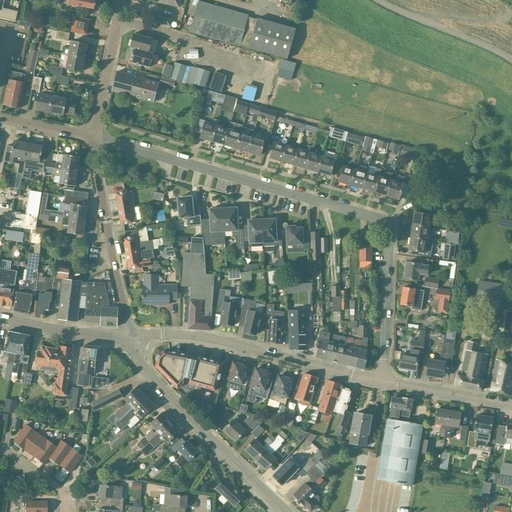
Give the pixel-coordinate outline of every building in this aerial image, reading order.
[(4,0),(0,0),(0,18),(15,22),(17,12),(2,8),(4,0)] [(72,5),(93,10),(95,0),(70,0),(69,4),(73,5),(72,5)] [(249,48),(287,59),(295,29),(257,19),(247,17),(247,16),(199,2),(190,32),(240,46),(249,48)] [(156,24),(170,27),(172,19),(158,15),(156,24)] [(70,32),(87,36),(90,20),(73,17),(70,32)] [(55,39),(68,41),(70,33),(57,31),(55,39)] [(130,48),(135,49),(148,53),(152,39),(133,34),(130,48)] [(84,58),(87,45),(71,41),(70,49),(62,47),(61,54),(68,55),(84,58)] [(132,63),(149,67),(153,54),(148,53),(135,49),(132,63)] [(25,71),(33,73),(38,52),(30,50),(25,71)] [(81,72),(84,58),(68,55),(66,69),(81,72)] [(276,77),(291,81),(295,64),(281,60),(276,77)] [(170,79),(186,84),(191,68),(175,63),(170,79)] [(48,74),(56,75),(61,76),(63,68),(50,66),(48,74)] [(204,88),(209,72),(198,69),(195,77),(193,84),(204,88)] [(209,88),(221,92),(227,76),(215,71),(209,88)] [(112,91),(153,102),(156,91),(167,94),(169,88),(158,85),(158,83),(117,72),(112,91)] [(55,83),(67,85),(69,78),(61,76),(56,75),(55,83)] [(31,90),(39,91),(42,79),(34,77),(31,90)] [(3,105),(19,109),(25,83),(8,80),(3,105)] [(245,85),(242,98),(253,101),(257,88),(245,85)] [(35,110),(50,113),(53,97),(52,97),(53,92),(46,90),(45,95),(38,94),(35,110)] [(214,92),(208,91),(204,104),(210,106),(214,92)] [(236,105),(237,99),(226,95),(223,103),(235,106),(236,105)] [(63,113),(73,115),(75,106),(65,104),(66,100),(53,97),(50,113),(63,115),(63,113)] [(175,119),(172,130),(188,135),(193,115),(200,117),(203,106),(180,100),(177,111),(180,112),(178,120),(175,119)] [(254,113),(256,107),(248,105),(247,111),(254,113)] [(258,117),(274,122),(277,113),(261,108),(260,112),(259,112),(258,117)] [(200,138),(212,142),(218,121),(213,120),(212,125),(204,122),(200,138)] [(212,142),(224,145),(229,130),(217,126),(218,121),(212,142)] [(291,126),(304,130),(305,125),(292,121),(291,126)] [(224,145),(236,149),(242,127),(242,126),(236,124),(234,131),(229,130),(224,145)] [(304,130),(315,133),(317,128),(305,125),(304,130)] [(236,149),(248,152),(253,137),(252,136),(254,131),(242,127),(236,149)] [(315,133),(328,137),(329,132),(317,128),(315,133)] [(346,143),(354,145),(357,136),(348,133),(346,143)] [(248,152),(260,156),(265,140),(253,137),(248,152)] [(6,152),(4,162),(19,165),(17,174),(22,175),(27,144),(14,142),(13,147),(7,146),(6,152)] [(269,158),(281,162),(285,146),(274,143),(269,158)] [(45,173),(45,167),(46,157),(40,156),(42,147),(27,144),(22,175),(21,178),(30,180),(31,176),(32,171),(44,173),(45,173)] [(281,162),(294,165),(298,150),(285,146),(281,162)] [(305,169),(310,153),(311,153),(312,147),(307,146),(305,152),(298,150),(294,165),(305,169)] [(399,155),(413,159),(416,150),(402,146),(399,155)] [(54,169),(77,172),(79,158),(64,155),(62,164),(56,163),(56,164),(51,163),(54,150),(48,149),(46,157),(45,167),(54,169)] [(318,172),(330,176),(334,160),(336,154),(324,151),(322,157),(318,172)] [(318,172),(322,157),(311,153),(310,153),(305,169),(318,172)] [(350,186),(362,189),(368,168),(357,165),(355,170),(354,170),(350,186)] [(338,182),(350,186),(354,170),(343,166),(338,182)] [(362,189),(374,193),(381,170),(376,168),(374,175),(367,174),(369,168),(368,168),(362,189)] [(77,172),(54,169),(53,175),(60,177),(59,183),(75,186),(77,172)] [(374,193),(386,196),(393,174),(387,172),(385,179),(379,177),(381,170),(374,193)] [(386,196),(398,200),(403,184),(405,177),(399,176),(397,182),(391,180),(393,174),(386,196)] [(63,196),(78,199),(79,192),(64,190),(63,196)] [(37,220),(37,216),(41,193),(29,191),(25,215),(12,213),(11,222),(3,221),(2,229),(6,229),(24,232),(25,232),(35,234),(36,228),(37,220)] [(115,194),(118,209),(134,207),(131,191),(115,194)] [(150,199),(162,202),(164,195),(152,192),(150,199)] [(50,211),(50,216),(85,221),(87,207),(77,206),(78,199),(65,197),(64,204),(71,205),(70,213),(64,212),(64,213),(50,211)] [(191,197),(177,198),(179,218),(186,218),(187,226),(201,225),(199,210),(192,211),(191,197)] [(118,209),(121,225),(137,222),(134,207),(118,209)] [(237,237),(237,250),(244,250),(243,234),(243,232),(237,232),(236,209),(234,209),(234,207),(224,207),(225,209),(223,209),(224,232),(232,232),(232,237),(237,237)] [(224,232),(223,209),(221,210),(221,208),(212,208),(212,210),(210,210),(211,224),(201,225),(202,238),(224,237),(224,232)] [(164,210),(157,212),(158,222),(165,221),(164,210)] [(414,213),(412,226),(433,229),(434,229),(428,228),(430,215),(414,213)] [(37,216),(37,219),(62,223),(62,225),(68,226),(67,233),(83,235),(84,222),(85,221),(50,216),(38,214),(37,216)] [(261,221),(263,247),(282,246),(281,232),(275,233),(274,220),(272,220),(272,218),(263,219),(263,221),(261,221)] [(243,234),(244,250),(244,248),(263,247),(261,221),(260,221),(260,219),(250,219),(250,221),(248,221),(249,234),(243,234)] [(286,229),(286,246),(309,244),(309,230),(302,230),(302,228),(295,228),(294,226),(286,227),(287,229),(286,229)] [(410,239),(426,241),(426,240),(432,241),(433,229),(412,226),(410,239)] [(35,234),(41,235),(48,236),(49,230),(36,228),(35,234)] [(6,229),(5,240),(22,243),(24,232),(6,229)] [(123,238),(126,254),(152,249),(150,241),(140,243),(138,230),(124,232),(125,238),(123,238)] [(31,243),(40,244),(41,235),(35,234),(25,232),(24,236),(24,241),(31,242),(31,243)] [(314,232),(309,232),(311,261),(320,260),(319,232),(314,232)] [(431,242),(426,241),(410,239),(408,250),(411,251),(411,254),(429,257),(431,242)] [(442,259),(453,261),(455,245),(444,244),(442,259)] [(359,262),(371,262),(371,246),(366,245),(362,245),(359,245),(359,262)] [(126,254),(129,270),(144,267),(144,268),(151,266),(150,259),(153,258),(152,249),(126,254)] [(16,292),(12,311),(30,314),(33,295),(32,295),(32,290),(36,291),(37,282),(39,261),(40,255),(29,253),(27,267),(24,287),(23,294),(16,292)] [(187,329),(211,331),(212,317),(211,317),(214,275),(206,275),(204,254),(183,253),(182,273),(192,274),(190,300),(189,300),(187,329)] [(404,278),(417,280),(418,273),(426,274),(427,267),(419,265),(420,264),(406,262),(404,278)] [(58,319),(77,321),(82,282),(68,280),(70,267),(55,266),(53,279),(52,293),(61,294),(58,319)] [(0,305),(11,307),(13,290),(10,290),(10,285),(14,286),(16,272),(0,269),(0,305)] [(251,271),(234,272),(234,278),(243,278),(243,282),(251,282),(251,271)] [(158,304),(158,305),(169,305),(169,299),(177,299),(176,285),(158,286),(158,275),(144,275),(144,286),(143,286),(143,304),(158,304)] [(424,287),(437,289),(439,279),(425,277),(424,287)] [(51,303),(52,293),(53,279),(45,278),(44,283),(37,282),(36,291),(36,294),(39,294),(38,301),(35,301),(33,317),(40,318),(44,319),(45,311),(48,311),(49,302),(51,303)] [(478,296),(499,298),(501,284),(479,281),(478,296)] [(100,326),(116,327),(117,308),(110,308),(104,283),(86,282),(85,308),(102,309),(102,314),(96,314),(95,323),(100,323),(100,326)] [(420,311),(424,291),(414,290),(402,288),(400,304),(411,306),(411,309),(420,311)] [(230,291),(219,290),(216,309),(222,310),(220,324),(222,324),(222,326),(229,325),(233,326),(235,316),(240,316),(243,306),(228,304),(230,291)] [(448,300),(449,293),(436,291),(435,298),(448,300)] [(247,333),(253,336),(254,334),(256,335),(261,314),(253,312),(256,302),(245,299),(243,306),(240,316),(246,318),(243,332),(247,333)] [(502,311),(498,329),(508,331),(511,312),(511,309),(511,303),(502,302),(501,311),(502,311)] [(84,322),(95,323),(96,314),(102,314),(102,309),(85,308),(84,322)] [(289,311),(289,350),(307,350),(307,311),(289,311)] [(322,314),(314,314),(314,326),(322,326),(322,314)] [(268,343),(281,344),(283,321),(270,320),(268,343)] [(13,365),(19,334),(8,332),(4,351),(9,352),(9,354),(8,354),(8,356),(7,364),(13,365)] [(315,357),(323,359),(329,334),(320,332),(316,348),(318,348),(315,357)] [(26,355),(30,337),(19,334),(13,365),(11,373),(17,374),(21,354),(26,355)] [(323,359),(332,361),(337,336),(329,334),(323,359)] [(332,361),(339,363),(345,338),(337,336),(332,361)] [(339,363),(347,365),(353,340),(345,338),(339,363)] [(425,375),(442,378),(444,365),(450,366),(452,354),(454,341),(443,339),(439,362),(428,360),(425,375)] [(347,365),(355,367),(361,342),(353,340),(347,365)] [(423,343),(411,341),(409,351),(410,351),(409,355),(400,354),(398,368),(399,368),(399,370),(407,371),(407,369),(415,371),(418,357),(417,357),(418,352),(422,353),(423,343)] [(456,385),(481,391),(488,355),(476,353),(478,344),(467,341),(460,376),(458,375),(456,385)] [(355,367),(363,369),(366,359),(364,359),(366,351),(367,343),(361,342),(355,367)] [(77,385),(88,386),(90,374),(85,374),(89,346),(84,345),(81,348),(78,373),(79,373),(77,385)] [(57,385),(67,387),(72,348),(60,346),(60,350),(57,371),(59,372),(57,385)] [(85,374),(90,374),(93,375),(95,360),(98,360),(99,347),(89,346),(85,374)] [(38,369),(57,371),(60,350),(41,347),(40,352),(37,351),(35,363),(39,364),(38,369)] [(196,356),(195,361),(187,359),(188,356),(163,351),(156,357),(155,367),(177,389),(179,387),(193,391),(195,385),(215,390),(218,379),(219,380),(220,375),(219,374),(222,363),(196,356)] [(489,391),(510,395),(511,387),(511,363),(496,360),(489,391)] [(242,383),(246,367),(245,366),(245,365),(241,363),(239,364),(233,363),(228,379),(226,387),(239,391),(238,395),(243,396),(246,385),(242,383)] [(247,398),(255,401),(256,396),(267,399),(270,389),(265,387),(269,374),(255,369),(250,386),(247,398)] [(296,398),(310,402),(317,379),(303,374),(296,398)] [(269,400),(285,405),(287,397),(292,381),(279,376),(273,393),(271,392),(269,400)] [(107,385),(108,380),(92,378),(91,389),(96,390),(107,385)] [(307,422),(314,425),(318,412),(325,414),(323,421),(329,423),(340,385),(327,381),(318,408),(313,407),(307,422)] [(55,394),(64,395),(65,396),(67,387),(57,385),(55,385),(53,394),(55,394)] [(66,397),(77,399),(79,388),(68,386),(66,397)] [(114,415),(119,420),(144,396),(141,393),(141,390),(139,388),(137,388),(136,387),(124,398),(128,403),(114,415)] [(335,441),(340,442),(350,413),(345,412),(352,391),(341,387),(333,411),(339,413),(335,425),(339,426),(336,434),(338,434),(335,441)] [(118,389),(104,396),(107,403),(122,396),(118,389)] [(115,424),(121,431),(129,425),(129,421),(135,415),(139,420),(142,417),(154,406),(153,405),(153,403),(151,401),(149,401),(144,396),(119,420),(115,424)] [(389,417),(398,418),(398,416),(408,417),(411,400),(402,399),(402,400),(392,398),(390,408),(391,408),(389,417)] [(3,411),(16,413),(18,402),(5,399),(3,411)] [(241,404),(239,411),(245,413),(247,406),(241,404)] [(278,424),(282,426),(287,408),(281,406),(279,414),(281,415),(278,424)] [(215,418),(221,419),(223,410),(218,408),(215,418)] [(283,425),(291,428),(293,421),(292,420),(295,411),(287,408),(282,426),(283,426),(283,425)] [(80,422),(87,422),(89,410),(81,409),(80,422)] [(439,437),(444,438),(449,411),(437,409),(434,424),(441,425),(439,437)] [(460,413),(449,411),(444,438),(449,439),(450,432),(453,433),(454,427),(458,428),(460,413)] [(144,437),(149,443),(169,423),(166,419),(166,417),(164,415),(162,415),(160,413),(150,423),(157,431),(154,433),(151,430),(144,437)] [(349,444),(365,447),(370,416),(354,413),(349,444)] [(113,415),(108,419),(113,425),(115,424),(119,420),(114,415),(113,415)] [(252,433),(264,420),(250,416),(243,423),(236,416),(223,430),(224,430),(235,441),(236,441),(247,429),(252,433)] [(466,447),(474,448),(476,440),(488,442),(490,432),(492,418),(476,416),(474,430),(475,430),(474,433),(469,432),(466,447)] [(385,482),(412,486),(423,426),(405,423),(395,421),(388,420),(381,462),(388,464),(385,482)] [(511,421),(507,421),(506,429),(497,428),(494,442),(511,444),(511,421)] [(149,443),(154,448),(161,441),(159,438),(161,435),(168,443),(179,433),(178,432),(178,430),(176,427),(174,428),(169,423),(149,443)] [(13,442),(24,450),(37,432),(26,425),(13,442)] [(259,426),(251,433),(256,438),(264,430),(259,426)] [(24,450),(34,457),(47,440),(37,432),(24,450)] [(306,438),(311,443),(317,436),(310,434),(306,438)] [(245,450),(255,460),(275,438),(270,435),(264,441),(266,443),(262,447),(254,440),(245,450)] [(279,443),(275,438),(255,460),(266,470),(276,460),(271,455),(275,451),(273,449),(279,443)] [(44,465),(49,458),(57,447),(47,440),(34,457),(44,465)] [(49,458),(59,466),(72,448),(62,440),(57,447),(49,458)] [(421,453),(429,455),(431,442),(423,440),(421,453)] [(175,462),(181,468),(188,462),(189,462),(198,453),(187,441),(177,450),(179,451),(177,452),(181,456),(175,462)] [(59,466),(70,473),(82,456),(72,448),(59,466)] [(291,456),(273,476),(278,481),(277,482),(281,486),(282,485),(295,472),(302,478),(305,474),(323,455),(319,451),(310,460),(308,458),(301,466),(291,456)] [(153,465),(158,471),(166,463),(161,458),(153,465)] [(388,464),(381,462),(378,480),(385,482),(388,464)] [(325,483),(321,478),(325,474),(315,465),(305,475),(309,479),(305,483),(293,496),(294,497),(294,498),(297,501),(298,500),(310,511),(316,506),(315,505),(318,501),(318,497),(315,494),(315,493),(325,483)] [(497,484),(511,487),(511,479),(511,477),(499,475),(497,484)] [(215,489),(234,507),(244,497),(225,479),(215,489)] [(100,485),(99,503),(123,505),(123,498),(120,498),(121,487),(100,485)] [(184,511),(186,496),(175,495),(176,490),(166,488),(164,505),(153,504),(152,511),(155,511),(184,511)] [(25,502),(25,511),(47,511),(47,502),(25,502)] [(97,511),(118,511),(119,511),(120,511),(122,511),(123,505),(99,503),(97,511)]
